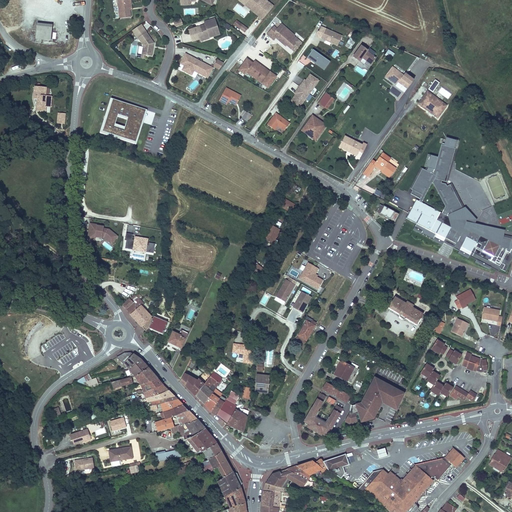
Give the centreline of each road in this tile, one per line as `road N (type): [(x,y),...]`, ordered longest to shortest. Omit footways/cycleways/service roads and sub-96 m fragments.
road 1 (tertiary): [(121,323),(81,267),(66,224),(77,96)]
road 2 (residential): [(381,243),(291,399),(300,455)]
road 3 (residential): [(156,88),(334,185)]
road 4 (track): [(439,0),(451,58),(481,100),(511,169)]
road 5 (secondary): [(128,339),(259,463)]
road 6 (secondary): [(300,455),(462,418)]
road 7 (tertiary): [(40,463),(33,438),(39,405),(115,344)]
road 8 (residential): [(40,463),(142,435),(178,445)]
road 9 (residential): [(381,243),(511,287)]
